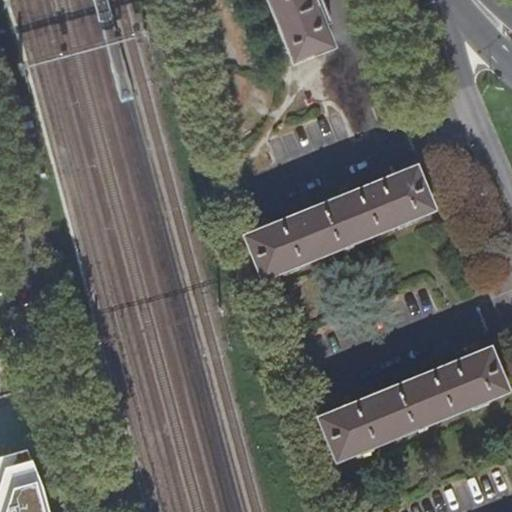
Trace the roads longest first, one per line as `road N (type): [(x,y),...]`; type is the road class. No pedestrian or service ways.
road 1 (tertiary): [(443,0),(474,111),(511,196)]
road 2 (residential): [(52,334),(103,511)]
road 3 (residential): [(0,174),(52,334)]
